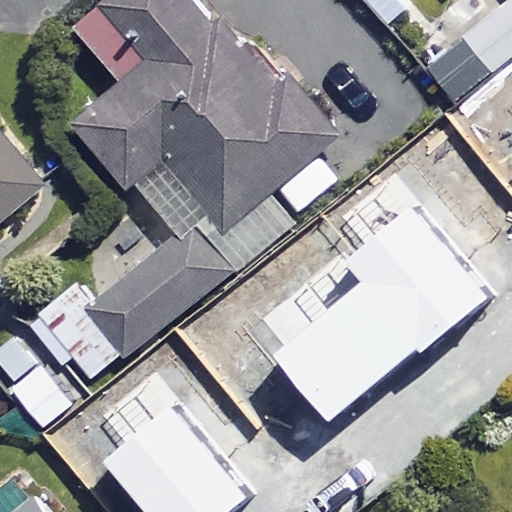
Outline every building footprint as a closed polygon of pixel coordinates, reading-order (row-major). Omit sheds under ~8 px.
[(0,0),(0,216),(45,179),(0,124),(0,0)] [(29,315),(86,380),(213,269),(227,285),(299,223),(267,186),(328,132),(224,13),(216,19),(199,0),(92,0),(73,17),(121,71),(73,113),(174,228),(96,295),(77,273),(29,315)] [(496,65),(475,33),(430,62),(451,94),(496,65)] [(511,62),(418,141),(447,176),(421,198),(511,307),(511,62)] [(227,285),(129,371),(186,436),(210,414),(229,437),(422,268),(346,182),(299,223),(227,285)] [(75,395),(20,325),(0,340),(0,363),(44,419),(75,395)] [(63,511),(38,482),(2,511),(63,511)]
